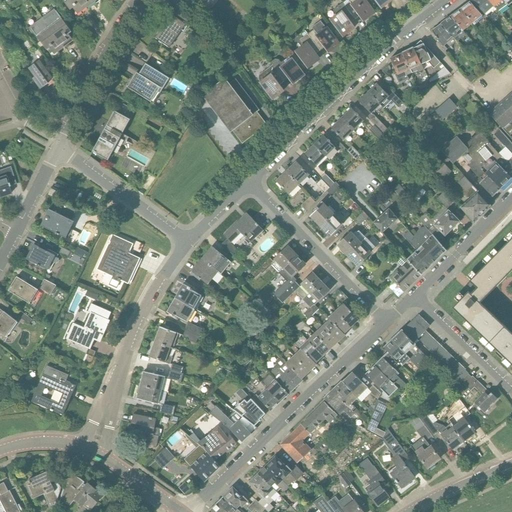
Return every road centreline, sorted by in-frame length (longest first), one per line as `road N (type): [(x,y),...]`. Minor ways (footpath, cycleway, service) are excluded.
road 1 (residential): [(189,511),(387,321)]
road 2 (residential): [(445,0),(248,181)]
road 3 (residential): [(187,243),(141,317),(93,451)]
road 4 (residential): [(387,321),(248,181)]
road 5 (residential): [(59,146),(139,0)]
road 6 (residential): [(187,243),(59,146)]
road 7 (residential): [(511,391),(415,295)]
road 8 (residential): [(415,295),(511,199)]
